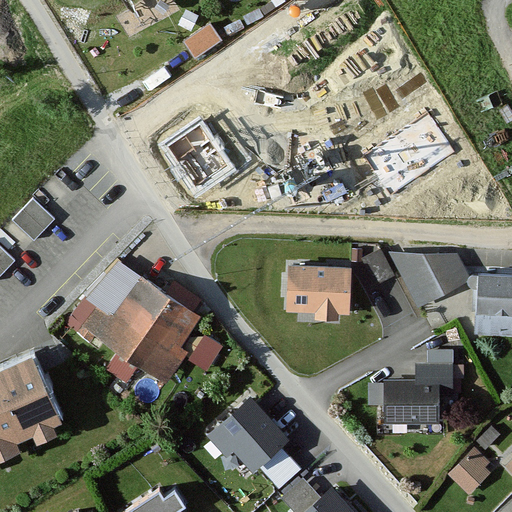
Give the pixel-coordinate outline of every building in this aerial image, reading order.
[(212,16),(185,33),(196,51),(223,34),(212,16)] [(53,216),(33,197),(13,218),(33,237),(53,216)] [(0,271),(14,257),(0,243),(0,271)] [(367,249),(373,273),(393,268),(387,243),(367,249)] [(461,253),(395,254),(422,307),(474,277),(461,253)] [(357,261),(295,259),(291,312),(357,314),(357,261)] [(205,314),(145,273),(119,312),(91,293),(75,316),(171,381),(193,348),(186,343),(205,314)] [(511,274),(484,273),(482,315),(501,316),(501,335),(511,335),(511,274)] [(191,356),(213,364),(223,334),(202,327),(191,356)] [(430,368),(390,368),(391,423),(444,423),(443,383),(457,383),(456,350),(430,351),(430,368)] [(44,351),(0,370),(0,448),(72,417),(44,351)] [(290,433),(251,392),(207,432),(226,453),(233,447),(252,468),(290,433)] [(493,474),(473,454),(451,477),(471,496),(493,474)] [(305,467),(282,493),(299,508),(321,482),(305,467)] [(358,511),(332,483),(299,511),(358,511)] [(185,500),(175,485),(164,492),(159,485),(123,509),(125,511),(176,511),(173,508),(185,500)]
